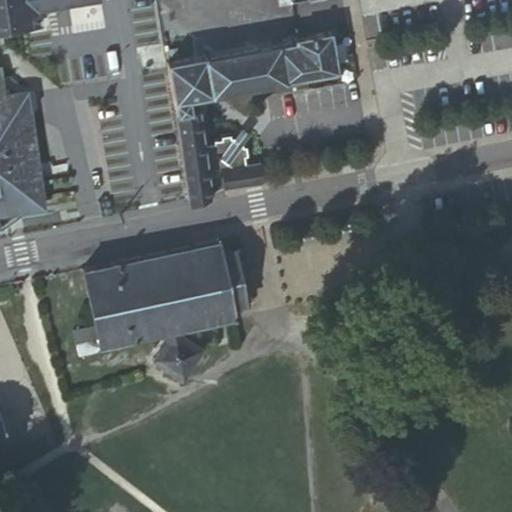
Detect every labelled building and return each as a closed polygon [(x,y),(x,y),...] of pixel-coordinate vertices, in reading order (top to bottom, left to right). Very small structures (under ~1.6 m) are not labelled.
[(38,0),(0,0),(0,33),(43,26),(40,10),(38,0)] [(38,0),(40,10),(101,0),(38,0)] [(82,21),(85,38),(162,22),(159,7),(82,21)] [(173,93),(176,109),(189,106),(189,95),(338,69),(331,30),(295,37),(295,40),(207,54),(206,53),(168,59),(173,93)] [(168,59),(166,46),(119,54),(122,76),(127,101),(173,93),(168,59)] [(106,67),(104,49),(93,51),(95,69),(106,67)] [(127,101),(122,76),(107,79),(111,104),(127,101)] [(99,106),(95,85),(83,87),(86,108),(99,106)] [(0,98),(0,151),(15,215),(42,211),(27,103),(8,107),(7,97),(0,98)] [(176,109),(184,158),(206,153),(204,141),(198,105),(189,106),(176,109)] [(237,129),(244,134),(250,126),(243,122),(237,129)] [(223,182),(224,184),(224,186),(265,176),(262,158),(248,159),(246,152),(251,151),(249,141),(245,141),(244,134),(237,129),(235,129),(221,132),(222,134),(213,136),(213,139),(204,141),(206,153),(211,187),(223,182)] [(0,216),(15,215),(0,151),(0,216)] [(184,158),(190,196),(190,199),(211,190),(211,187),(206,153),(184,158)] [(222,251),(220,239),(83,266),(86,280),(95,323),(98,342),(165,329),(180,326),(235,316),(233,304),(255,300),(259,294),(259,290),(252,253),(247,249),(242,247),(222,251)] [(77,267),(65,270),(67,280),(79,278),(77,267)] [(95,323),(86,280),(71,283),(79,326),(81,326),(95,323)] [(95,323),(81,326),(85,345),(98,342),(95,323)] [(182,332),(180,326),(165,329),(167,334),(154,354),(181,374),(201,345),(182,332)]
